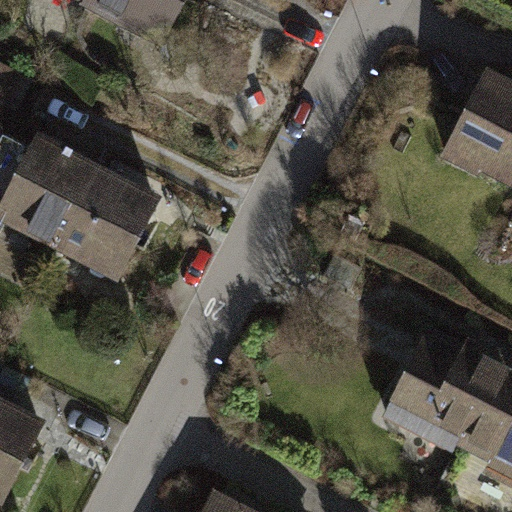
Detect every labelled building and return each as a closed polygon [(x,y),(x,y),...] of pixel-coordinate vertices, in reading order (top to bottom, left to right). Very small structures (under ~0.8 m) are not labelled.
[(197,0),(48,0),(168,59),(197,0)] [(511,89),(492,79),(447,169),(484,188),(488,179),(511,191),(511,89)] [(96,178),(29,144),(23,156),(0,143),(0,238),(6,242),(13,228),(58,252),(96,178)] [(163,212),(96,178),(58,252),(125,286),(163,212)] [(468,351),(432,332),(380,427),(421,450),(429,434),(511,479),(511,362),(474,342),(468,351)] [(11,511),(53,433),(0,405),(0,511),(11,511)] [(238,511),(211,499),(204,511),(238,511)]
